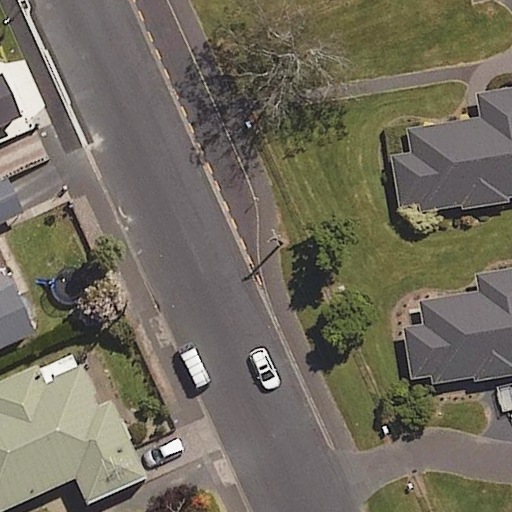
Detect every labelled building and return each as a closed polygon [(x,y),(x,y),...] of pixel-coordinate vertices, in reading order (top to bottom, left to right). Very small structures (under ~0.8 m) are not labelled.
[(511,85),(370,103),(381,190),(511,173),(511,85)] [(0,223),(21,215),(7,182),(0,185),(0,223)] [(511,248),(395,263),(405,350),(511,336),(511,248)] [(0,347),(34,333),(7,271),(0,274),(0,347)] [(90,394),(72,353),(0,384),(0,511),(74,479),(85,505),(143,479),(103,388),(90,394)]
